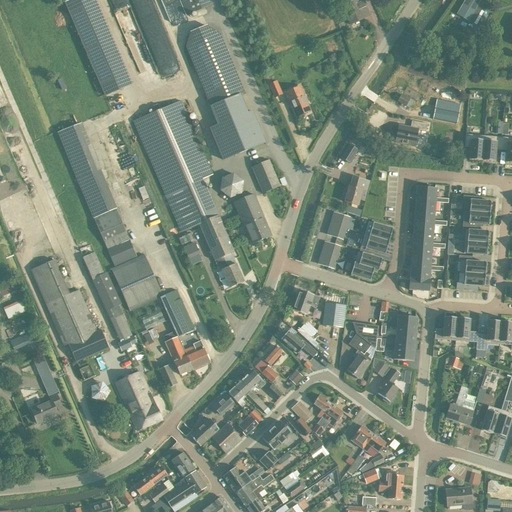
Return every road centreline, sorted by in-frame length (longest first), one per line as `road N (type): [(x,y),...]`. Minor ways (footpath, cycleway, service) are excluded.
road 1 (tertiary): [(278,263),(301,182),(416,0)]
road 2 (residential): [(212,475),(316,377),(332,379),(412,437)]
road 3 (residential): [(385,295),(398,255),(403,173),(508,181)]
road 4 (unknown): [(224,365),(123,184)]
road 5 (track): [(301,182),(213,0)]
road 6 (tertiary): [(167,427),(239,345),(278,263)]
road 7 (tertiary): [(0,489),(102,473),(167,427)]
road 8 (residential): [(498,311),(508,181)]
road 9 (residential): [(412,437),(425,314)]
